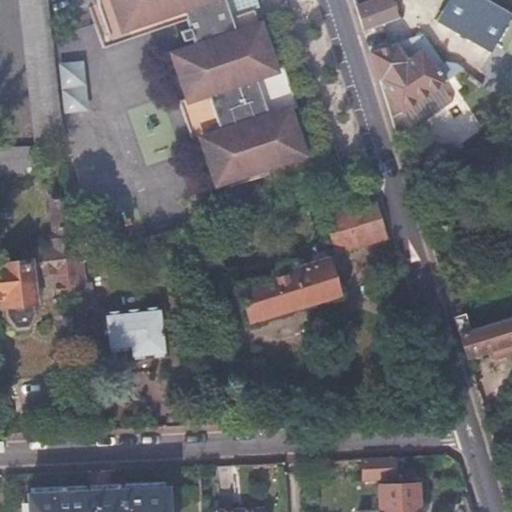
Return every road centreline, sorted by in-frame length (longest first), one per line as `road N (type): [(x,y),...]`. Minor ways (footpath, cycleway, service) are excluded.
road 1 (residential): [(0,454),(469,427)]
road 2 (tertiary): [(469,427),(335,0)]
